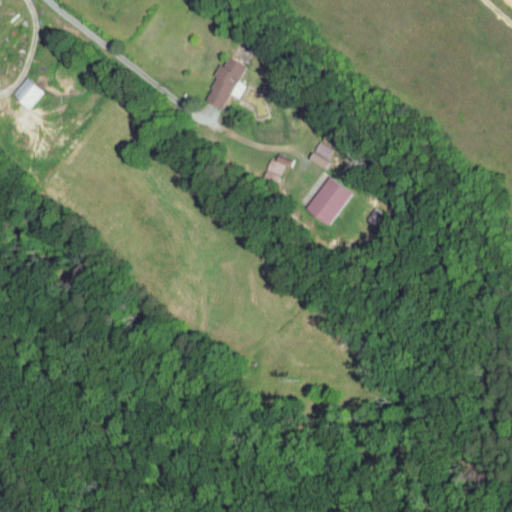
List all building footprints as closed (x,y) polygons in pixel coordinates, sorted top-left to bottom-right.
[(209,103),(216,87),(225,92),(231,79),(224,76),(232,59),(213,51),(209,60),(206,58),(190,94),(209,103)] [(28,84),(11,73),(0,89),(0,92),(17,103),(28,84)] [(313,153),(319,143),(306,136),(301,145),(313,153)] [(314,156),(298,146),(294,152),(310,162),(314,156)] [(249,173),(263,178),(271,159),(257,153),(249,173)] [(335,185),(311,172),(292,206),(316,219),(335,185)]
